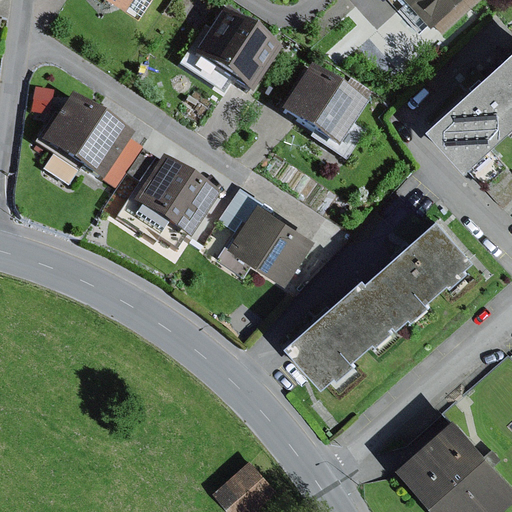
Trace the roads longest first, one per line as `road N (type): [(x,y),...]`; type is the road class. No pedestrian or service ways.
road 1 (primary): [(319,485),(280,432),(187,343),(62,272),(0,251)]
road 2 (residential): [(18,41),(58,53),(314,225)]
road 3 (residential): [(319,485),(511,317)]
road 4 (residential): [(0,168),(18,41)]
